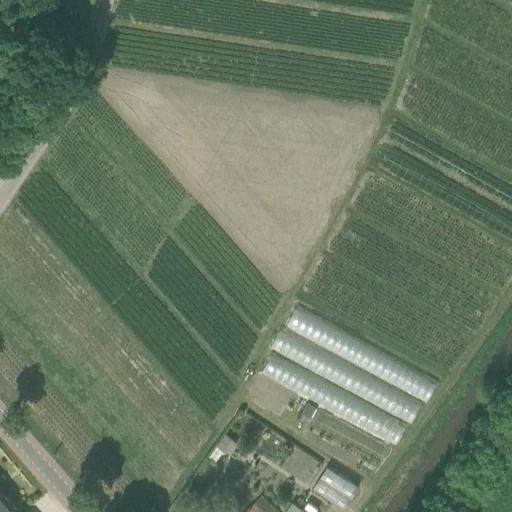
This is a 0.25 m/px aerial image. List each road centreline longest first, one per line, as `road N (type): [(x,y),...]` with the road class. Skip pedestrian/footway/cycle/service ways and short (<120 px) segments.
road 1 (unclassified): [(0,201),(97,53),(106,0)]
road 2 (tertiary): [(83,511),(0,415)]
road 3 (track): [(442,511),(511,409)]
